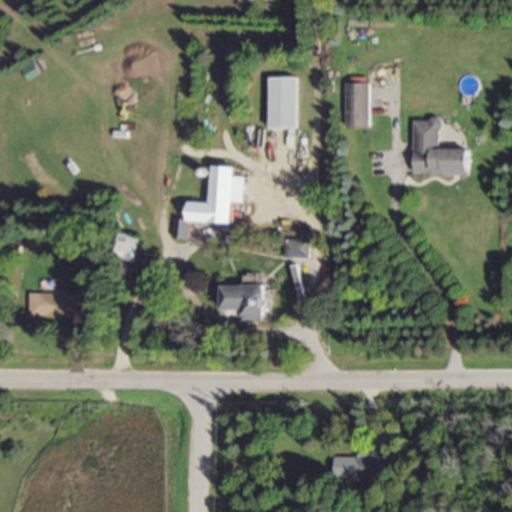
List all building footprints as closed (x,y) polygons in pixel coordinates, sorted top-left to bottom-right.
[(299,79),(272,79),(272,131),(299,131),(299,79)] [(372,130),(372,84),(348,84),(348,130),(372,130)] [(416,176),(472,176),(472,151),(442,151),(442,121),(417,121),(416,176)] [(238,170),(216,168),(214,206),(192,205),(191,222),(177,221),(176,240),(191,241),(192,223),(236,225),(238,170)] [(118,262),(139,264),(141,237),(120,236),(118,262)] [(287,260),(310,260),(310,242),(287,242),(287,260)] [(225,312),(247,312),(247,321),(269,321),(269,287),(225,287),(225,312)] [(82,295),(32,295),(32,316),(82,316),(82,295)] [(394,470),(394,455),(336,454),(336,479),(384,479),(384,469),(394,470)]
